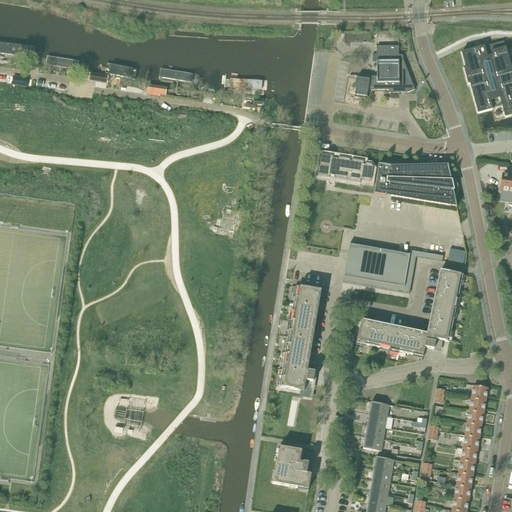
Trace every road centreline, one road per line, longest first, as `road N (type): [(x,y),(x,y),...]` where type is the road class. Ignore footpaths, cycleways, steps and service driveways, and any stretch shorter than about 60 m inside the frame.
road 1 (unclassified): [(506,361),(461,144)]
road 2 (residential): [(334,389),(506,361)]
road 3 (unclassified): [(461,144),(423,50),(417,0)]
road 4 (residential): [(461,144),(324,131)]
road 5 (residential): [(330,511),(335,479),(323,445),(334,389)]
